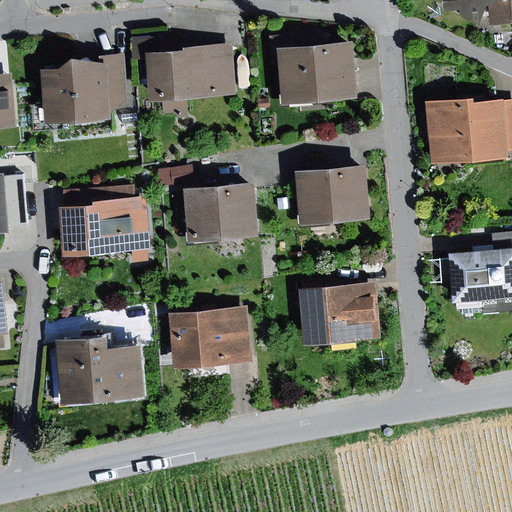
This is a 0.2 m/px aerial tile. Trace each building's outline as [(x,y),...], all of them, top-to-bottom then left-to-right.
[(511,0),(438,0),(439,9),(457,9),(457,13),(476,22),(485,4),(487,4),(488,20),(511,19),(511,0)] [(322,29),(268,34),(271,62),(277,62),(280,103),(358,96),(352,36),(323,39),(322,29)] [(145,49),(160,48),(159,34),(130,36),(131,50),(145,49)] [(160,48),(145,49),(148,99),(161,99),(186,97),(235,94),(232,41),(181,44),(181,47),(160,48)] [(55,64),(40,66),(44,118),(109,113),(109,108),(105,60),(98,58),(68,51),(55,64)] [(98,53),(98,58),(105,60),(109,108),(127,97),(123,52),(98,53)] [(0,124),(15,124),(11,70),(0,71),(0,124)] [(424,99),(430,163),(508,156),(507,148),(502,98),(502,96),(472,99),(472,95),(424,99)] [(186,97),(161,99),(162,112),(175,111),(176,117),(188,116),(186,97)] [(511,97),(502,98),(507,148),(511,147),(511,97)] [(269,98),(259,99),(260,107),(270,106),(269,98)] [(365,161),(295,166),(299,221),(369,215),(365,161)] [(191,163),(171,167),(174,182),(194,178),(191,163)] [(23,173),(4,174),(8,224),(27,223),(23,173)] [(251,179),(182,184),(186,237),(254,232),(251,179)] [(91,200),(57,202),(60,252),(131,248),(131,259),(147,258),(147,247),(150,247),(146,193),(91,197),(91,200)] [(511,230),(492,232),(493,246),(511,245),(511,230)] [(511,245),(493,246),(447,250),(451,298),(511,293),(511,245)] [(2,276),(0,276),(0,330),(4,330),(9,330),(2,276)] [(375,279),(298,286),(302,343),(379,336),(375,279)] [(247,303),(168,310),(173,366),(252,359),(247,303)] [(104,330),(52,334),(57,399),(144,392),(140,341),(106,344),(104,330)]
